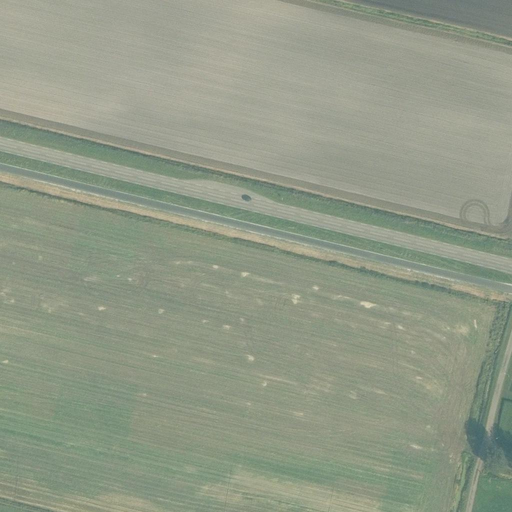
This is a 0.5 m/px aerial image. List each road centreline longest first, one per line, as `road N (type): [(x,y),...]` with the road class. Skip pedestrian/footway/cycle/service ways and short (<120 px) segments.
road 1 (secondary): [(511,266),(0,144)]
road 2 (unclassified): [(511,290),(0,168)]
road 3 (unknown): [(511,346),(491,443),(511,459)]
